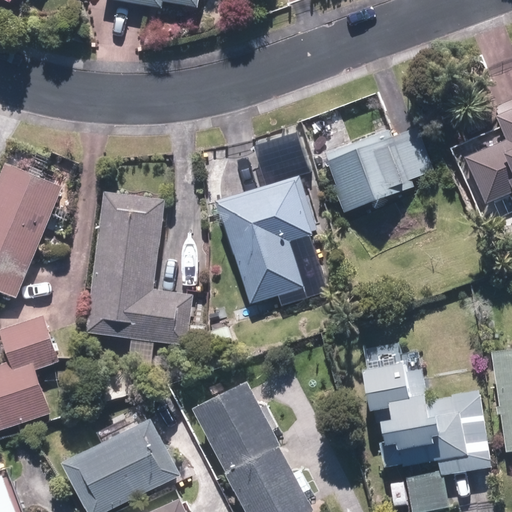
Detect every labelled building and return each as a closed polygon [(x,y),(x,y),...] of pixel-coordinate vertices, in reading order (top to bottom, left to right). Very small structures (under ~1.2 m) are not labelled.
[(511,127),(511,137),(472,151),(488,197),(511,189),(511,99),(503,103),(511,127)] [(420,120),(333,156),(353,206),(368,200),(370,204),(417,185),(414,179),(440,168),(420,120)] [(66,181),(7,158),(0,176),(0,277),(25,287),(66,181)] [(306,175),(224,200),(254,297),(308,280),(294,235),(322,226),(306,175)] [(169,195),(112,187),(93,326),(193,339),(199,292),(156,287),(169,195)] [(19,360),(0,364),(0,424),(55,410),(39,355),(56,350),(47,320),(11,330),(19,360)] [(511,341),(498,343),(510,447),(511,446),(511,341)] [(498,462),(486,384),(434,392),(433,388),(416,391),(410,356),(371,362),(377,402),(398,399),(400,412),(390,413),(394,435),(388,436),(392,460),(444,452),(446,468),(458,466),(461,484),(469,483),(466,467),(498,462)] [(133,394),(124,369),(90,382),(99,407),(133,394)] [(254,375),(199,404),(255,511),(304,511),(321,503),(254,375)] [(160,414),(68,456),(93,509),(184,467),(160,414)] [(26,511),(13,469),(0,472),(0,511),(26,511)] [(193,511),(185,494),(146,511),(193,511)]
